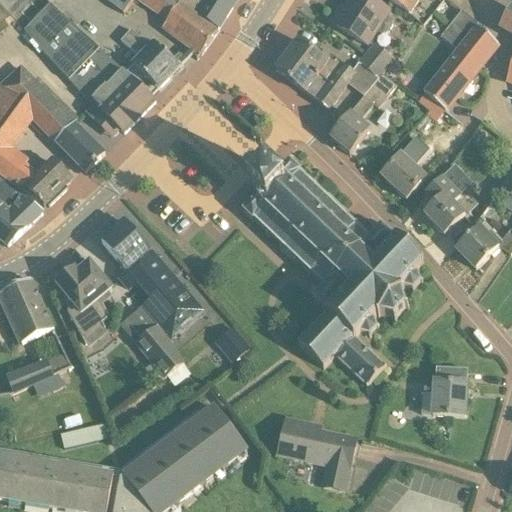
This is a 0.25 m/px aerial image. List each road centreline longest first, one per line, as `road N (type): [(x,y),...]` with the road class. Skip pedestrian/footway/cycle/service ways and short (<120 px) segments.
road 1 (residential): [(511,359),(231,65)]
road 2 (residential): [(0,276),(50,246),(231,65)]
road 3 (residential): [(511,128),(498,89),(501,28),(489,0)]
